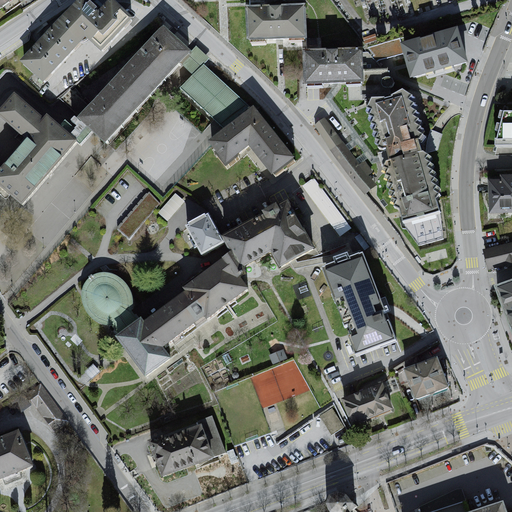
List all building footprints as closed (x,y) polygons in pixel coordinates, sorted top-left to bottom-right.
[(0,0),(0,8),(12,0),(0,0)] [(79,0),(21,63),(44,84),(87,38),(103,53),(134,19),(113,0),(111,0),(100,12),(86,0),(79,0)] [(307,3),(244,6),(246,43),(309,40),(307,3)] [(459,26),(398,44),(408,79),(469,61),(459,26)] [(96,133),(114,149),(197,56),(167,30),(85,122),(96,133)] [(362,48),(302,50),(304,86),(363,84),(362,48)] [(205,68),(182,91),(227,132),(253,113),(205,68)] [(392,88),(393,70),(370,69),(370,87),(392,88)] [(371,103),(400,219),(440,209),(410,93),(371,103)] [(0,180),(0,187),(30,212),(84,146),(77,140),(53,120),(50,124),(18,97),(1,117),(31,142),(0,180)] [(227,132),(212,144),(233,172),(256,154),(277,182),(304,163),(261,107),(253,113),(227,132)] [(511,111),(503,112),(496,147),(511,147),(511,111)] [(327,117),(314,125),(331,151),(344,142),(327,117)] [(77,140),(84,146),(96,133),(85,122),(79,127),(85,133),(77,140)] [(344,142),(331,151),(344,169),(354,181),(367,195),(378,185),(370,174),(373,172),(366,161),(359,164),(344,142)] [(511,176),(491,177),(492,216),(511,215),(511,176)] [(129,235),(161,200),(149,189),(117,225),(129,235)] [(158,210),(168,218),(185,198),(176,190),(158,210)] [(296,202),(228,239),(249,278),(278,262),(286,277),(325,255),(296,202)] [(212,219),(190,231),(206,260),(228,248),(212,219)] [(511,241),(481,249),(487,270),(511,263),(511,241)] [(336,264),(322,269),(358,359),(400,342),(391,320),(385,304),(364,251),(351,256),(349,253),(334,259),(336,264)] [(150,322),(124,341),(155,383),(180,365),(171,353),(253,293),(235,269),(155,328),(150,322)] [(115,327),(123,324),(130,318),(135,311),(136,302),(135,294),(131,287),(126,281),(118,277),(110,276),(102,277),(95,281),(89,287),(86,294),(84,302),(86,311),(90,318),(97,324),(106,327),(115,327)] [(511,278),(493,285),(511,341),(511,278)] [(437,357),(404,369),(416,400),(449,388),(437,357)] [(387,383),(344,399),(355,430),(398,414),(387,383)] [(68,422),(41,384),(27,395),(55,432),(68,422)] [(320,413),(332,433),(345,425),(333,405),(320,413)] [(198,429),(154,443),(166,481),(221,462),(219,456),(228,454),(214,414),(195,420),(198,429)] [(19,430),(0,437),(0,479),(33,466),(19,430)] [(331,511),(357,511),(354,509),(357,506),(353,503),(348,497),(346,494),(343,492),(339,492),(335,492),(332,494),(329,496),(327,500),(327,504),(328,508),(330,511),(331,511)] [(507,511),(503,500),(468,511),(507,511)]
